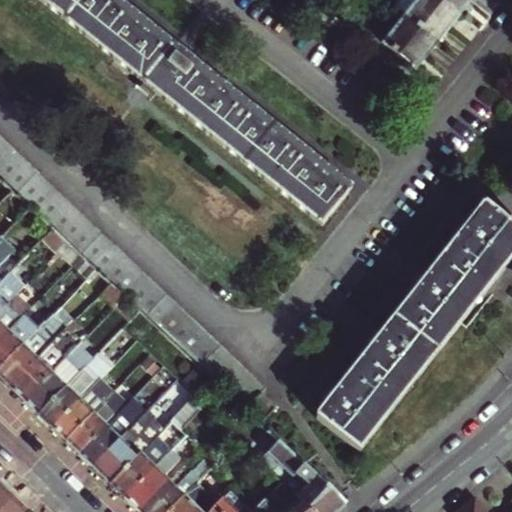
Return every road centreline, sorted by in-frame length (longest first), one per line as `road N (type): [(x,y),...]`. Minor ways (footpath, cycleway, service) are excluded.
road 1 (residential): [(0,110),(254,348)]
road 2 (residential): [(410,154),(213,0)]
road 3 (residential): [(410,154),(254,348)]
road 4 (residential): [(511,27),(410,154)]
road 5 (secondary): [(511,407),(402,511)]
road 6 (secondary): [(403,511),(511,429)]
